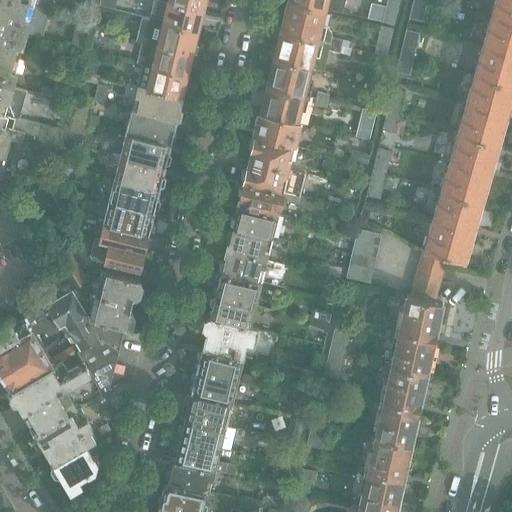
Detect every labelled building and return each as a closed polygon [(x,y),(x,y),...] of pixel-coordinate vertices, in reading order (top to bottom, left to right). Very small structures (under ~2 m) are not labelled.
[(0,0),(0,24),(25,31),(40,36),(48,9),(46,8),(11,0),(0,0)] [(11,0),(46,8),(47,0),(11,0)] [(153,0),(149,20),(179,27),(180,30),(197,34),(202,11),(157,0),(153,0)] [(157,0),(202,11),(205,0),(157,0)] [(287,0),(287,1),(323,10),(324,9),(341,13),(343,0),(287,0)] [(511,0),(481,0),(478,13),(490,17),(511,22),(511,0)] [(83,1),(79,17),(91,21),(95,6),(95,5),(83,1)] [(280,29),(279,31),(329,43),(331,36),(331,33),(326,27),(320,25),(323,12),(323,10),(287,1),(286,3),(280,29)] [(413,4),(412,7),(424,10),(426,4),(413,1),(413,4)] [(387,2),(385,9),(397,12),(399,5),(387,2)] [(372,6),(369,18),(380,21),(383,9),(372,6)] [(412,7),(411,13),(423,16),(424,10),(412,7)] [(96,8),(92,24),(106,27),(110,11),(96,8)] [(385,9),(383,15),(395,18),(397,12),(385,9)] [(411,13),(409,19),(422,22),(423,16),(411,13)] [(383,15),(382,22),(394,25),(395,18),(383,15)] [(77,17),(71,42),(85,45),(89,29),(91,21),(79,17),(77,17)] [(475,72),(474,75),(511,86),(511,22),(490,17),(489,20),(487,29),(478,63),(475,72)] [(142,18),(136,41),(137,41),(149,44),(156,46),(192,55),(197,34),(180,30),(179,27),(149,20),(142,18)] [(0,54),(12,58),(15,45),(21,46),(25,31),(0,24),(0,54)] [(380,28),(379,35),(390,38),(392,31),(380,28)] [(279,33),(273,59),(309,68),(322,71),(327,50),(329,43),(279,31),(279,33)] [(406,31),(405,37),(417,40),(419,34),(406,31)] [(379,35),(377,41),(389,44),(390,38),(379,35)] [(331,36),(329,43),(348,48),(350,41),(331,36)] [(405,37),(403,43),(416,46),(417,40),(405,37)] [(137,41),(136,47),(148,50),(149,45),(149,44),(137,41)] [(377,41),(376,48),(387,50),(389,44),(377,41)] [(329,43),(327,50),(349,55),(350,49),(348,48),(329,43)] [(403,43),(402,48),(414,52),(416,46),(403,43)] [(156,46),(151,66),(168,70),(170,73),(186,77),(192,55),(156,46)] [(376,48),(374,54),(385,57),(387,50),(376,48)] [(402,48),(400,54),(413,58),(414,52),(402,48)] [(84,50),(78,72),(79,72),(95,76),(100,54),(85,50),(84,50)] [(0,83),(10,86),(14,71),(9,69),(12,58),(0,54),(0,83)] [(400,54),(399,60),(411,63),(413,58),(400,54)] [(266,84),(266,86),(302,95),(309,68),(273,59),(266,84)] [(399,60),(397,66),(410,69),(411,63),(399,60)] [(142,64),(137,87),(181,98),(186,77),(170,73),(168,70),(151,66),(142,64)] [(397,66),(396,72),(409,75),(410,69),(397,66)] [(79,72),(78,79),(97,84),(98,77),(95,76),(79,72)] [(459,130),(458,134),(497,145),(505,117),(507,112),(511,93),(511,86),(474,75),(473,79),(471,87),(461,121),(459,130)] [(0,112),(14,116),(18,118),(26,90),(10,86),(0,83),(0,112)] [(97,84),(93,100),(104,103),(108,86),(97,84)] [(42,86),(40,94),(53,98),(55,89),(42,86)] [(265,88),(259,114),(295,123),(302,95),(266,86),(265,88)] [(137,87),(131,110),(175,121),(175,120),(179,119),(181,111),(178,109),(181,98),(137,87)] [(392,89),(390,95),(403,98),(405,92),(392,89)] [(317,92),(315,98),(327,101),(327,100),(329,95),(317,92)] [(390,95),(389,101),(402,104),(403,98),(390,95)] [(315,98),(314,104),(337,110),(339,104),(327,101),(315,98)] [(389,101),(387,107),(400,110),(402,104),(389,101)] [(74,103),(70,119),(87,123),(89,113),(91,107),(86,106),(74,103)] [(387,107),(386,113),(399,116),(400,110),(387,107)] [(362,109),(356,136),(369,139),(375,112),(362,109)] [(131,110),(125,133),(169,144),(170,144),(174,142),(176,134),(173,130),(175,121),(131,110)] [(0,165),(0,166),(8,139),(20,142),(23,131),(39,136),(42,124),(18,118),(14,116),(0,112),(0,165)] [(386,113),(385,119),(397,122),(399,116),(386,113)] [(256,128),(253,136),(293,146),(298,124),(295,123),(259,114),(259,115),(255,117),(254,125),(256,128)] [(91,115),(89,122),(97,124),(98,117),(91,115)] [(67,130),(67,131),(68,131),(84,135),(87,123),(70,119),(67,130)] [(385,119),(383,125),(396,128),(397,122),(385,119)] [(383,125),(382,131),(394,134),(396,128),(383,125)] [(64,130),(61,139),(63,148),(65,152),(83,142),(85,136),(84,135),(68,131),(67,131),(64,130)] [(83,142),(82,146),(94,149),(98,135),(86,132),(85,136),(83,142)] [(125,133),(120,156),(164,167),(164,166),(168,164),(169,164),(171,156),(170,156),(167,152),(169,144),(125,133)] [(442,189),(442,191),(481,202),(489,175),(490,171),(497,145),(458,134),(457,137),(454,146),(445,180),(442,189)] [(249,141),(248,146),(249,149),(250,149),(248,159),(287,169),(293,146),(253,136),(253,138),(252,138),(249,141)] [(377,148),(376,154),(389,157),(390,151),(377,148)] [(350,151),(348,160),(366,164),(367,161),(369,155),(350,151)] [(111,154),(108,165),(117,167),(114,178),(158,190),(158,189),(163,187),(165,179),(162,175),(164,167),(120,156),(111,154)] [(376,154),(375,160),(388,163),(389,157),(376,154)] [(242,172),(240,177),(241,180),(243,180),(242,182),(282,192),(287,169),(248,159),(245,169),(243,169),(242,172)] [(375,160),(373,166),(386,169),(388,163),(375,160)] [(296,165),(294,170),(308,173),(309,174),(311,168),(296,165)] [(373,166),(372,172),(385,175),(386,169),(373,166)] [(294,170),(291,179),(306,182),(308,173),(294,170)] [(372,172),(370,178),(383,181),(385,175),(372,172)] [(114,178),(108,201),(153,212),(153,211),(157,209),(158,210),(160,202),(159,201),(156,198),(158,190),(114,178)] [(370,178),(369,184),(382,187),(383,181),(370,178)] [(239,196),(236,205),(276,215),(282,192),(242,182),(242,184),(241,184),(238,186),(237,191),(238,194),(239,195),(239,196)] [(369,184),(368,190),(380,193),(382,187),(369,184)] [(368,190),(366,196),(379,199),(380,193),(368,190)] [(426,246),(425,250),(447,256),(464,261),(472,233),(473,228),(481,202),(442,191),(440,196),(438,204),(429,237),(426,246)] [(65,192),(54,199),(58,206),(66,202),(67,194),(65,192)] [(108,201),(103,223),(147,234),(152,232),(154,224),(151,220),(153,212),(108,201)] [(365,201),(363,209),(369,211),(386,215),(388,207),(365,201)] [(230,217),(229,222),(231,225),(232,225),(231,227),(271,237),(276,215),(236,205),(234,213),(235,213),(235,215),(233,215),(230,217)] [(363,209),(360,221),(366,223),(369,211),(363,209)] [(96,232),(93,240),(143,252),(147,234),(103,223),(100,233),(96,232)] [(64,226),(62,233),(72,235),(74,228),(64,226)] [(227,231),(225,236),(227,240),(228,240),(228,242),(228,241),(225,250),(265,259),(271,237),(231,227),(231,230),(230,229),(227,231)] [(356,235),(354,243),(378,248),(380,237),(357,231),(356,235)] [(93,240),(89,255),(91,259),(103,262),(138,270),(143,253),(93,240)] [(354,245),(351,254),(375,260),(378,248),(354,243),(354,245)] [(219,262),(218,267),(219,270),(221,271),(220,272),(260,281),(265,259),(225,250),(223,258),(224,259),(223,260),(222,260),(219,262)] [(424,250),(420,261),(443,268),(444,265),(447,256),(425,250),(424,250)] [(70,254),(55,262),(70,289),(71,288),(84,281),(70,254)] [(351,257),(348,265),(372,271),(375,260),(351,254),(351,257)] [(348,265),(345,277),(347,277),(369,283),(372,271),(348,265)] [(323,269),(322,274),(327,275),(338,278),(339,278),(340,275),(340,273),(323,269)] [(215,276),(214,281),(216,284),(217,284),(216,289),(215,293),(215,295),(214,296),(254,305),(260,281),(220,272),(220,274),(219,274),(215,276)] [(106,273),(100,297),(136,305),(137,301),(131,300),(132,296),(135,297),(136,296),(138,295),(141,284),(139,281),(106,273)] [(417,273),(413,284),(436,291),(440,279),(417,273)] [(327,275),(325,282),(334,284),(337,283),(338,278),(327,275)] [(413,284),(410,296),(433,301),(436,291),(413,284)] [(70,289),(45,304),(59,327),(64,324),(85,312),(71,288),(70,289)] [(350,290),(347,301),(354,303),(357,291),(350,290)] [(398,332),(390,368),(425,375),(433,343),(434,335),(441,303),(434,301),(411,296),(406,295),(398,332)] [(210,298),(209,303),(211,306),(212,307),(211,311),(210,317),(249,327),(254,305),(214,296),(214,297),(213,297),(210,298)] [(100,297),(94,320),(124,327),(127,328),(130,326),(131,326),(133,315),(131,312),(131,311),(128,311),(129,307),(135,309),(136,305),(100,297)] [(314,311),(312,319),(329,323),(331,315),(314,311)] [(85,312),(64,324),(70,333),(90,322),(89,319),(85,312)] [(12,318),(0,324),(0,346),(30,329),(23,317),(14,322),(12,318)] [(206,332),(202,348),(241,358),(242,353),(250,355),(256,328),(249,327),(210,317),(209,317),(209,319),(204,321),(202,328),(203,329),(206,332)] [(310,318),(308,327),(326,332),(327,332),(329,323),(312,319),(310,318)] [(94,320),(89,319),(90,322),(100,338),(103,330),(121,339),(124,327),(94,320)] [(90,322),(70,333),(80,349),(100,338),(90,322)] [(333,328),(332,334),(348,337),(350,332),(333,328)] [(30,329),(0,346),(0,373),(0,374),(8,387),(10,391),(52,366),(30,329)] [(103,330),(100,338),(118,351),(121,339),(103,330)] [(332,334),(330,340),(347,343),(347,342),(348,337),(332,334)] [(80,349),(78,351),(85,363),(90,372),(109,361),(115,362),(118,351),(100,338),(80,349)] [(330,340),(329,346),(346,349),(347,343),(330,340)] [(352,353),(354,345),(348,344),(346,350),(346,351),(352,353)] [(329,346),(328,352),(344,355),(345,353),(346,349),(329,346)] [(198,362),(196,370),(196,371),(236,380),(241,358),(202,348),(201,350),(200,350),(197,352),(196,357),(198,360),(199,360),(198,362)] [(328,352),(326,358),(343,361),(344,355),(328,352)] [(257,353),(255,361),(267,364),(268,356),(257,353)] [(326,358),(325,364),(341,367),(343,361),(326,358)] [(90,372),(22,412),(34,433),(79,407),(83,404),(108,390),(108,389),(115,362),(109,361),(90,372)] [(11,392),(7,394),(14,405),(17,403),(22,412),(90,372),(85,363),(81,365),(76,364),(66,369),(62,362),(58,364),(57,363),(52,366),(10,391),(11,392)] [(325,364),(324,370),(340,373),(341,367),(325,364)] [(390,368),(375,438),(410,444),(417,414),(418,406),(425,375),(390,368)] [(324,370),(322,376),(330,377),(338,379),(340,373),(324,370)] [(192,384),(190,393),(226,402),(230,403),(236,380),(196,371),(196,373),(195,372),(192,374),(191,379),(192,382),(193,382),(193,385),(192,384)] [(242,374),(240,381),(263,387),(265,380),(242,374)] [(335,382),(333,392),(346,394),(348,385),(335,382)] [(186,397),(184,402),(186,405),(187,405),(184,415),(225,426),(230,403),(226,402),(190,393),(189,395),(188,395),(186,397)] [(317,398),(316,404),(332,407),(333,401),(317,398)] [(316,404),(314,410),(330,413),(332,407),(316,404)] [(33,434),(31,439),(35,445),(40,447),(42,446),(44,449),(46,452),(53,463),(85,444),(95,438),(89,429),(92,428),(79,407),(34,433),(33,434)] [(314,410),(313,416),(329,419),(330,413),(314,410)] [(178,427),(177,432),(178,435),(179,436),(179,438),(220,448),(229,450),(235,428),(225,426),(184,415),(182,425),(181,425),(178,427)] [(313,416),(311,422),(327,425),(329,419),(313,416)] [(290,418),(288,429),(301,432),(303,421),(290,418)] [(311,422),(310,428),(326,431),(327,425),(311,422)] [(110,429),(107,423),(97,429),(101,435),(110,429)] [(310,428),(308,434),(325,437),(326,431),(310,428)] [(308,434),(307,440),(323,443),(325,437),(308,434)] [(174,442),(173,447),(175,451),(176,451),(173,460),(214,470),(234,475),(235,470),(232,464),(217,461),(220,448),(179,438),(178,441),(177,440),(174,442)] [(375,438),(360,509),(373,511),(394,511),(401,484),(403,477),(410,444),(375,438)] [(307,440),(305,446),(322,449),(323,443),(307,440)] [(51,464),(49,470),(53,476),(58,478),(60,476),(69,492),(74,493),(80,489),(80,490),(90,485),(92,481),(95,482),(97,475),(94,474),(94,472),(93,471),(96,462),(93,457),(92,457),(87,447),(85,444),(53,463),(51,464)] [(167,473),(165,478),(167,481),(168,481),(168,484),(204,493),(205,493),(205,492),(203,491),(206,478),(212,480),(214,470),(173,460),(171,471),(170,471),(167,473)] [(300,468),(298,474),(315,478),(316,472),(300,468)] [(298,474),(297,480),(313,484),(315,478),(298,474)] [(297,480),(296,486),(312,490),(313,484),(297,480)] [(163,487),(158,504),(196,511),(203,511),(205,506),(202,505),(205,493),(204,493),(168,484),(163,487)] [(296,486),(294,492),(310,496),(312,490),(296,486)] [(294,492),(293,498),(309,502),(310,496),(294,492)] [(261,497),(260,504),(283,509),(286,499),(282,498),(282,496),(261,497)] [(293,498),(292,504),(308,508),(309,502),(293,498)]
